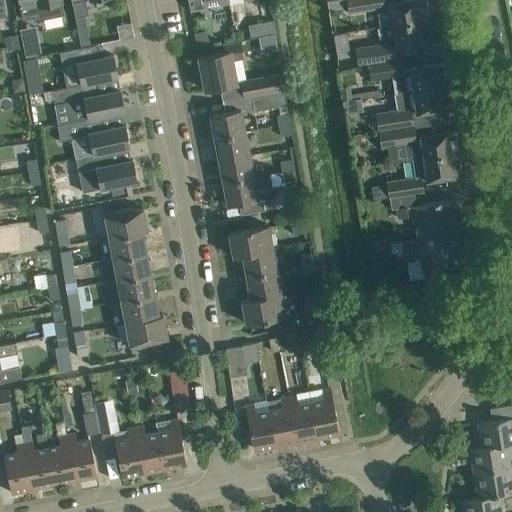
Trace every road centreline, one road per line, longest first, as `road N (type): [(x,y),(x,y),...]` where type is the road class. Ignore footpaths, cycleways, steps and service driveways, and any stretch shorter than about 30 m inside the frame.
road 1 (residential): [(221,485),(180,177),(144,0)]
road 2 (residential): [(366,462),(408,439),(483,346),(510,255)]
road 3 (residential): [(511,206),(478,0)]
road 4 (residential): [(366,462),(221,485)]
road 5 (residential): [(221,485),(98,511)]
